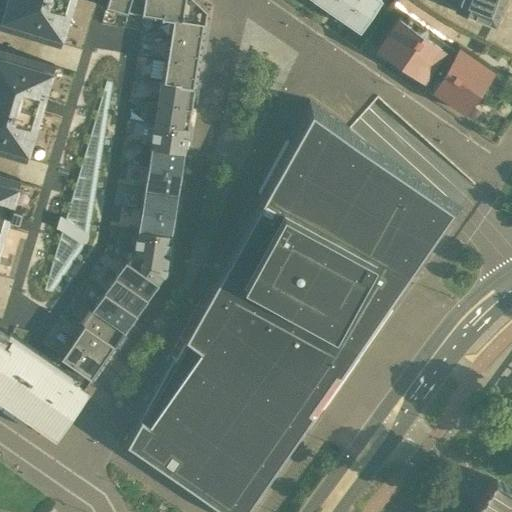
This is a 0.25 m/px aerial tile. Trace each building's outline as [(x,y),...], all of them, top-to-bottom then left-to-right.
[(0,0),(0,405),(39,432),(39,431),(49,438),(52,432),(55,434),(87,389),(84,387),(165,270),(202,31),(213,33),(307,98),(345,131),(348,128),(349,127),(378,95),(337,58),(253,0),(0,0)] [(314,0),(326,8),(332,0),(314,0)] [(355,0),(332,0),(326,8),(342,19),(355,0)] [(355,0),(342,19),(359,31),(379,0),(355,0)] [(431,25),(436,18),(409,0),(395,0),(431,25)] [(455,0),(458,1),(455,10),(458,11),(458,12),(472,17),(473,16),(495,25),(504,0),(455,0)] [(465,111),(493,71),(494,69),(458,44),(456,46),(455,48),(408,16),(405,21),(398,16),(397,15),(375,47),(376,48),(421,79),(423,80),(427,75),(436,80),(432,87),(430,89),(464,113),(465,111)] [(462,207),(348,128),(349,127),(308,99),(195,305),(118,445),(210,508),(214,511),(251,511),(293,453),(391,311),(430,255),(429,254),(441,236),(452,221),(462,207)] [(478,506),(474,511),(511,511),(511,489),(495,479),(486,493),(478,506)]
